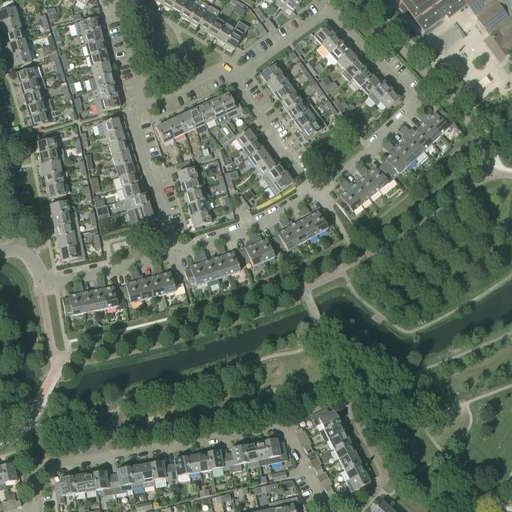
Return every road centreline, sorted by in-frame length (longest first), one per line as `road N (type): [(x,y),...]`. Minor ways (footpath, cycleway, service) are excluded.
road 1 (residential): [(36,511),(31,469),(281,425),(325,511)]
road 2 (residential): [(313,195),(419,105),(330,13)]
road 3 (residential): [(177,256),(131,117),(145,104)]
road 4 (residential): [(177,256),(313,195)]
road 5 (residential): [(313,195),(236,78)]
road 6 (residential): [(41,284),(177,256)]
road 7 (residential): [(23,249),(0,119)]
